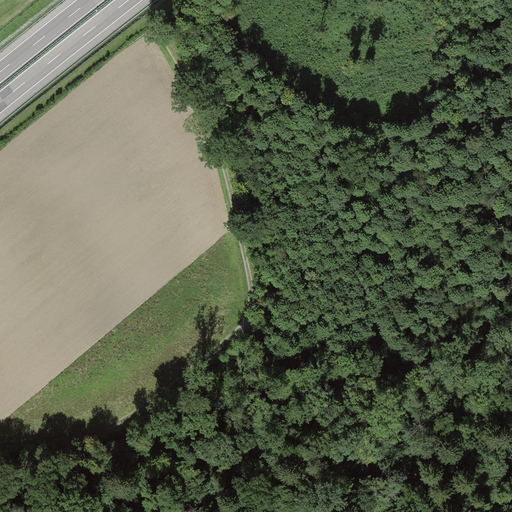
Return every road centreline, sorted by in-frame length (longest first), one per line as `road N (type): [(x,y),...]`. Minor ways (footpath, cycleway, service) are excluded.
road 1 (track): [(0,439),(120,421),(247,320),(252,286),(231,192),(212,130),(161,32)]
road 2 (motorway): [(0,102),(130,0)]
